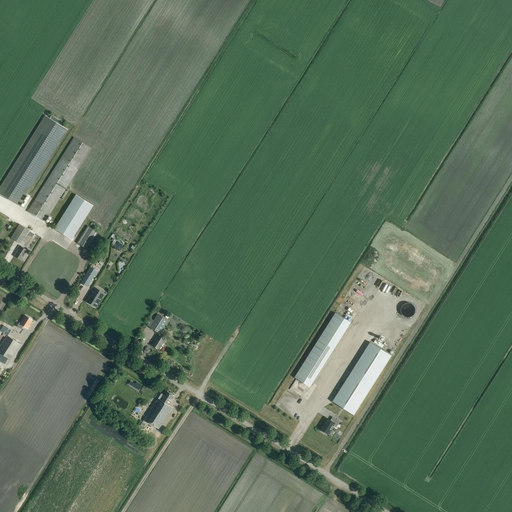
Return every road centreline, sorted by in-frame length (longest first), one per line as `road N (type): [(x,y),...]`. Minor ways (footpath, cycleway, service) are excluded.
road 1 (unclassified): [(386,511),(0,269)]
road 2 (track): [(324,473),(511,178)]
road 3 (track): [(15,511),(120,346)]
road 4 (track): [(125,511),(199,395)]
